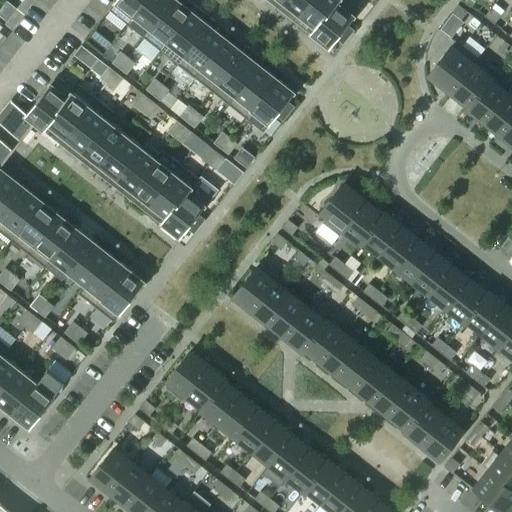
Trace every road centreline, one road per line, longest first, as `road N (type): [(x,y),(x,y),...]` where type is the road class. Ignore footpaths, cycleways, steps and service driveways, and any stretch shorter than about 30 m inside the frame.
road 1 (residential): [(511,174),(447,129),(411,146),(398,177),(398,190),(413,204),(511,281)]
road 2 (residential): [(164,322),(37,484)]
